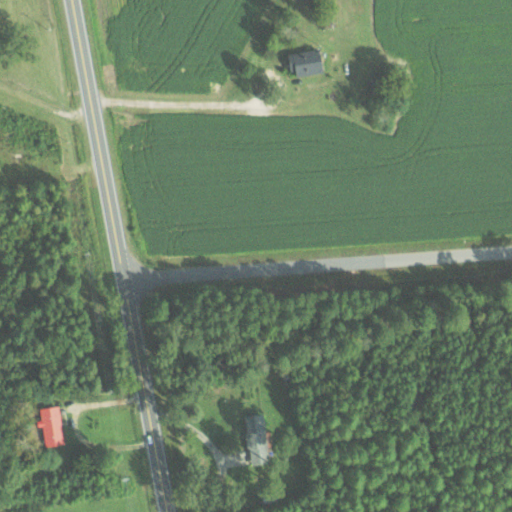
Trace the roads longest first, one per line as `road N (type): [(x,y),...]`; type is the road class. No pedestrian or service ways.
road 1 (primary): [(168,511),(72,0)]
road 2 (residential): [(511,254),(125,282)]
